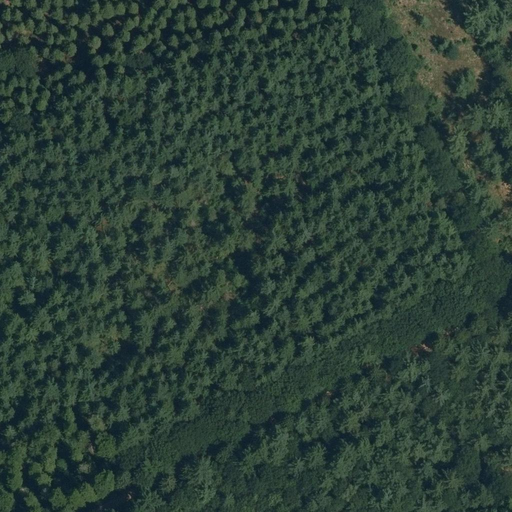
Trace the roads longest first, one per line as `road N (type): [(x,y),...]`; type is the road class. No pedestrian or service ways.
road 1 (track): [(0,109),(73,90),(81,68),(341,0)]
road 2 (track): [(511,297),(365,0)]
road 3 (track): [(383,364),(99,511)]
road 4 (track): [(511,297),(383,364)]
